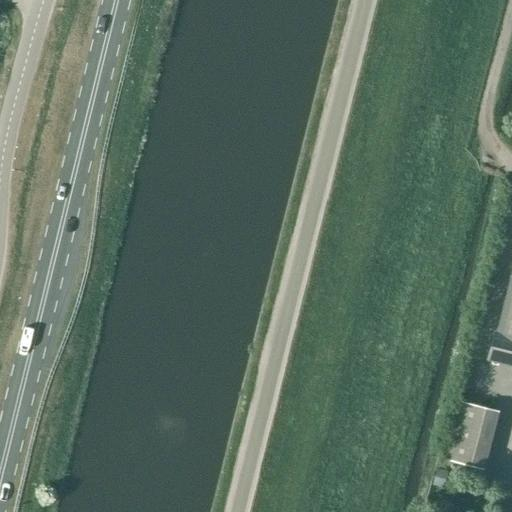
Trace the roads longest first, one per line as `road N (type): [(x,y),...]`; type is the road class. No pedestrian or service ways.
road 1 (unclassified): [(236,511),(364,0)]
road 2 (primary): [(0,475),(116,0)]
road 3 (unclassified): [(0,228),(3,160),(48,0)]
